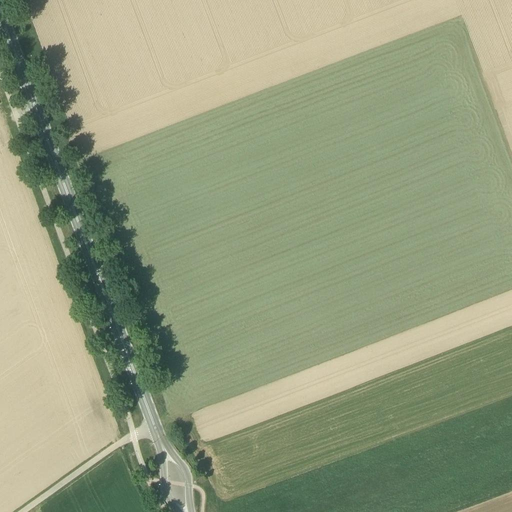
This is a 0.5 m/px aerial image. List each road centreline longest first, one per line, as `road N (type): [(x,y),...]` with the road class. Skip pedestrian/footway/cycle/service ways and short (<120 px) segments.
road 1 (secondary): [(154,427),(0,6)]
road 2 (unclassified): [(22,511),(154,427)]
